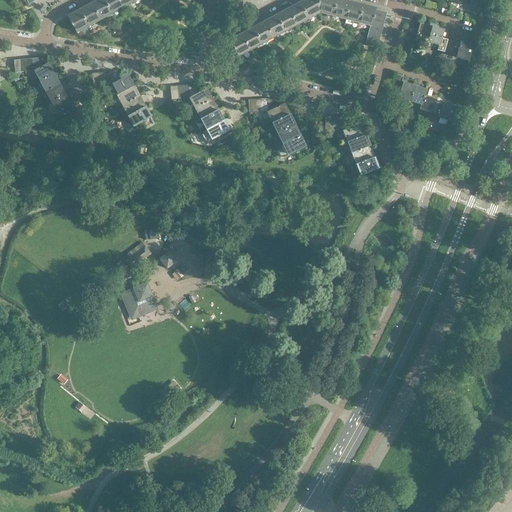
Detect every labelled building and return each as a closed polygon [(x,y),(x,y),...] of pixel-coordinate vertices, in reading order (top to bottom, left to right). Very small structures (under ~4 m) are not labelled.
[(111,13),(103,0),(97,0),(91,4),(99,20),(111,13)] [(123,7),(118,0),(103,0),(111,13),(123,7)] [(319,12),(317,0),(303,0),(299,3),(308,19),(319,12)] [(332,16),(336,0),(317,0),(319,12),(332,16)] [(345,19),(350,1),(344,0),(336,0),(332,16),(345,19)] [(358,22),(363,5),(350,1),(345,19),(358,22)] [(435,10),(437,4),(425,1),(424,7),(435,10)] [(308,19),(299,3),(287,9),(296,25),(308,19)] [(99,20),(91,4),(79,10),(88,26),(99,20)] [(372,22),(375,10),(376,8),(363,5),(358,22),(370,26),(371,26),(372,22)] [(296,25),(287,9),(276,15),(284,31),(296,25)] [(88,26),(79,10),(67,16),(71,23),(70,24),(71,26),(72,25),(76,32),(88,26)] [(382,25),(385,13),(375,10),(372,22),(382,25)] [(284,31),(276,15),(264,21),(273,37),(284,31)] [(427,42),(431,27),(429,26),(423,24),(424,21),(419,20),(417,24),(420,24),(416,39),(427,42)] [(273,37),(264,21),(252,28),(261,44),(273,37)] [(379,36),(382,25),(372,22),(371,26),(370,26),(368,33),(379,36)] [(441,38),(443,30),(434,28),(435,24),(430,23),(429,26),(431,27),(427,42),(438,45),(439,45),(441,38)] [(261,44),(252,28),(241,34),(249,50),(261,44)] [(376,48),(379,36),(368,33),(365,45),(376,48)] [(249,50),(241,34),(229,41),(237,57),(249,50)] [(444,52),(447,40),(441,38),(439,45),(438,45),(437,50),(444,52)] [(450,54),(453,42),(447,40),(444,52),(450,54)] [(468,60),(472,46),(474,46),(475,43),(470,41),(469,44),(460,42),(459,43),(456,55),(456,57),(468,60)] [(456,55),(459,43),(453,42),(450,54),(456,55)] [(42,66),(37,58),(31,58),(33,71),(34,71),(42,66)] [(58,74),(55,70),(52,71),(48,63),(42,66),(34,71),(39,81),(54,74),(55,76),(58,74)] [(120,79),(116,71),(110,71),(111,85),(112,84),(120,79)] [(64,85),(61,80),(58,82),(55,76),(54,74),(39,81),(45,92),(59,84),(61,86),(64,85)] [(133,86),(127,75),(120,79),(112,84),(117,95),(133,86)] [(410,101),(415,86),(412,85),(406,83),(407,80),(402,78),(401,82),(403,83),(396,104),(410,101)] [(421,104),(424,98),(426,90),(417,87),(418,84),(413,82),(412,85),(415,86),(410,101),(421,104)] [(69,95),(67,90),(64,92),(61,86),(59,84),(45,92),(51,102),(65,95),(66,97),(69,95)] [(198,92),(194,84),(188,85),(189,98),(190,98),(198,92)] [(139,97),(133,86),(117,95),(123,105),(139,97)] [(211,99),(205,89),(198,92),(190,98),(195,108),(211,99)] [(71,107),(79,103),(76,99),(69,102),(66,97),(65,95),(51,102),(57,113),(70,105),(71,107)] [(144,107),(139,97),(123,105),(128,116),(144,107)] [(276,107),(272,98),(266,99),(267,112),(276,107)] [(426,111),(430,100),(424,98),(421,104),(419,109),(426,111)] [(217,110),(211,99),(195,108),(201,119),(217,110)] [(432,113),(436,102),(430,100),(426,111),(432,113)] [(450,121),(454,106),(456,107),(457,103),(452,102),(451,105),(442,102),(442,104),(436,102),(432,113),(438,115),(438,117),(450,121)] [(289,114),(283,104),(276,107),(267,112),(272,122),(289,114)] [(150,118),(144,107),(128,116),(134,126),(150,118)] [(223,120),(217,110),(201,119),(207,129),(223,120)] [(294,125),(289,114),(272,122),(278,133),(294,125)] [(353,126),(350,118),(343,117),(343,131),(344,131),(353,126)] [(228,131),(223,120),(207,129),(212,139),(228,131)] [(365,135),(360,124),(353,126),(344,131),(348,141),(365,135)] [(299,136),(294,125),(278,133),(283,144),(299,136)] [(369,146),(365,135),(348,141),(352,153),(369,146)] [(304,147),(299,136),(283,144),(288,154),(304,147)] [(373,157),(369,146),(352,153),(356,164),(373,157)] [(378,168),(373,157),(356,164),(361,175),(378,168)] [(157,230),(148,231),(149,240),(158,239),(157,230)] [(148,256),(151,254),(144,246),(128,258),(135,266),(148,256)] [(176,261),(168,252),(159,259),(166,269),(176,261)] [(174,272),(179,278),(182,276),(177,269),(174,272)] [(156,305),(147,283),(143,284),(141,285),(120,293),(121,295),(126,306),(127,306),(132,317),(138,315),(137,313),(156,305)] [(60,375),(56,379),(63,385),(67,380),(60,375)] [(79,403),(75,408),(80,412),(84,407),(79,403)]
